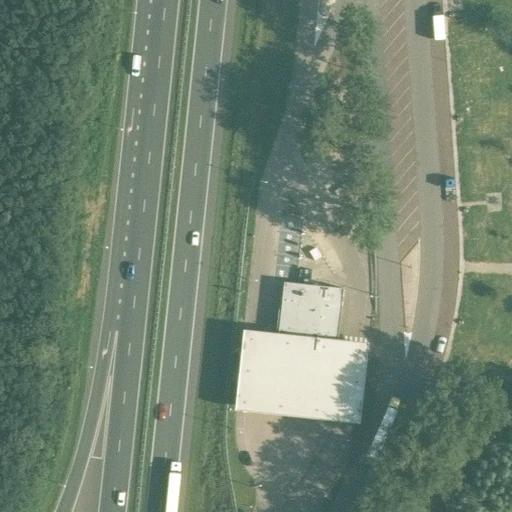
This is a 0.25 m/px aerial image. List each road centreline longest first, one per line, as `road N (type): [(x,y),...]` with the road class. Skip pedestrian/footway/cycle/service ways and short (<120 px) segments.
road 1 (motorway): [(159,511),(213,0)]
road 2 (motorway): [(164,0),(129,334)]
road 3 (motorway): [(129,334),(98,392),(61,511)]
road 4 (motorway): [(129,334),(111,511)]
